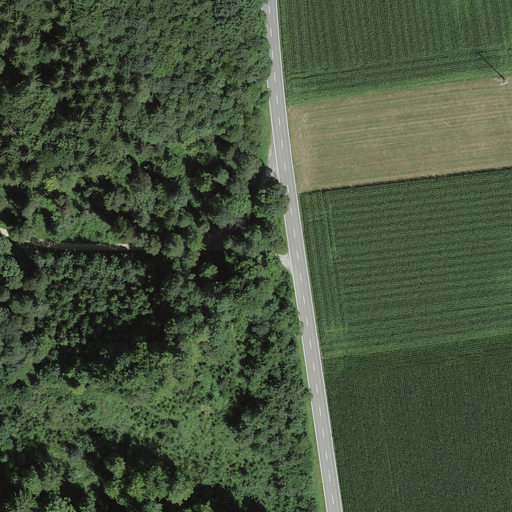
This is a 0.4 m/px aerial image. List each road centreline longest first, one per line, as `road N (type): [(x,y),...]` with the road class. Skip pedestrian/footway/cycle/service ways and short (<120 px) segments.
road 1 (tertiary): [(271,0),(281,147),(332,511)]
road 2 (track): [(218,484),(150,452),(89,401),(0,381)]
road 3 (track): [(213,242),(96,245),(27,241),(0,230)]
road 4 (track): [(281,147),(251,207),(213,242),(298,266)]
